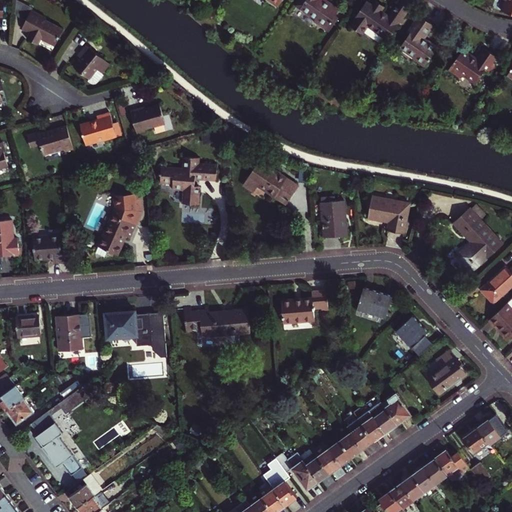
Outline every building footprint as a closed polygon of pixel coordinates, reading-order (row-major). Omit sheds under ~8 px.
[(20,0),(15,0),(14,11),(28,19),(34,9),(35,7),(20,0)] [(298,8),(313,19),(312,21),(323,29),(327,24),(328,25),(331,21),(330,20),(338,9),(328,2),(327,4),(321,0),(298,0),(294,5),(298,8)] [(365,0),(349,22),(362,32),(367,25),(387,38),(398,22),(403,16),(410,6),(401,0),(395,0),(387,12),(386,13),(380,9),(381,8),(384,4),(378,0),(371,0),(371,1),(369,0),(365,0)] [(511,0),(504,0),(501,10),(511,13),(511,0)] [(43,36),(56,45),(65,31),(48,20),(49,18),(34,9),(28,19),(23,27),(31,32),(27,37),(39,44),(42,39),(43,36)] [(412,59),(423,67),(438,46),(428,39),(427,41),(423,38),(424,36),(433,24),(419,15),(411,27),(413,28),(409,33),(400,46),(414,56),(412,59)] [(43,36),(42,39),(55,47),(56,45),(43,36)] [(85,47),(81,52),(84,55),(80,59),(73,69),(88,81),(86,84),(91,88),(97,86),(104,77),(102,75),(110,66),(85,47)] [(492,67),(497,60),(482,49),(474,61),(469,57),(470,56),(461,50),(447,70),(457,77),(460,74),(472,84),(477,78),(480,77),(483,72),(487,74),(492,67)] [(511,63),(503,76),(511,81),(511,63)] [(140,107),(139,105),(131,107),(138,131),(147,128),(146,126),(166,120),(160,101),(146,105),(140,107)] [(100,119),(83,124),(88,143),(106,138),(107,140),(119,136),(112,112),(99,116),(100,119)] [(69,125),(40,134),(40,132),(30,135),(33,147),(43,144),(46,155),(67,149),(67,152),(76,150),(69,125)] [(0,168),(11,166),(7,151),(8,151),(5,141),(0,142),(0,168)] [(184,169),(162,167),(161,180),(174,181),(173,184),(173,188),(184,189),(183,202),(197,203),(199,188),(193,187),(194,180),(217,182),(218,166),(203,164),(203,165),(198,165),(199,158),(185,157),(184,169)] [(299,181),(258,159),(244,184),(255,190),(259,183),(289,199),(299,181)] [(114,214),(100,246),(118,254),(126,236),(131,238),(143,211),(141,193),(114,195),(115,207),(112,214),(114,214)] [(322,202),(324,237),(347,235),(344,200),(333,201),(333,197),(324,198),(324,202),(322,202)] [(410,205),(372,198),(371,205),(368,219),(384,222),(385,220),(390,221),(390,223),(388,231),(404,234),(410,205)] [(478,203),(472,209),(483,220),(489,215),(478,203)] [(458,255),(472,271),(503,242),(483,220),(472,209),(471,208),(456,222),(466,233),(468,231),(475,239),(473,241),(458,255)] [(0,224),(0,256),(23,254),(21,239),(18,239),(16,222),(0,224)] [(468,231),(466,233),(473,241),(475,239),(468,231)] [(62,236),(36,238),(37,260),(55,258),(55,264),(73,263),(72,245),(63,245),(62,236)] [(479,290),(491,303),(511,284),(511,265),(507,270),(504,267),(479,290)] [(365,287),(360,308),(388,316),(393,299),(385,297),(387,293),(365,287)] [(282,300),(284,323),(315,320),(314,308),(329,306),(327,290),(312,291),(313,298),(282,300)] [(497,323),(510,337),(511,335),(511,306),(508,302),(489,319),(495,325),(497,323)] [(248,308),(209,311),(209,305),(205,306),(205,309),(192,310),(192,307),(185,307),(187,331),(203,329),(203,337),(250,333),(248,308)] [(136,314),(136,310),(106,312),(108,338),(137,335),(138,345),(167,343),(164,312),(136,314)] [(39,314),(17,316),(18,334),(40,333),(39,314)] [(80,314),(57,316),(61,351),(84,349),(80,314)] [(412,315),(396,330),(419,355),(433,342),(425,334),(428,331),(412,315)] [(497,323),(495,325),(508,339),(510,337),(497,323)] [(439,392),(467,372),(450,349),(434,361),(441,369),(429,378),(439,392)] [(378,394),(379,396),(389,385),(381,376),(371,385),(378,394)] [(0,384),(0,396),(15,385),(10,377),(0,384)] [(64,398),(76,389),(72,384),(60,392),(64,398)] [(15,385),(0,396),(0,399),(7,410),(24,397),(15,385)] [(48,414),(59,406),(64,413),(86,398),(79,388),(76,389),(64,398),(54,406),(30,423),(38,434),(36,436),(43,446),(42,447),(56,466),(61,462),(70,475),(80,467),(58,436),(62,433),(48,414)] [(398,423),(384,403),(379,396),(378,394),(365,403),(386,432),(398,423)] [(398,423),(411,413),(397,394),(384,403),(398,423)] [(7,410),(17,423),(34,411),(24,397),(7,410)] [(358,417),(375,440),(386,432),(365,403),(354,411),(358,417)] [(497,413),(478,426),(490,443),(509,430),(497,413)] [(358,417),(347,426),(351,431),(364,448),(375,440),(358,417)] [(158,424),(152,428),(165,434),(170,430),(158,424)] [(490,443),(478,426),(462,438),(474,453),(487,443),(492,450),(494,448),(490,443)] [(340,440),(353,456),(364,448),(351,431),(340,440)] [(341,464),(353,456),(340,440),(329,448),(341,464)] [(319,456),(331,472),(341,464),(329,448),(319,456)] [(447,449),(436,457),(448,473),(452,479),(470,467),(458,450),(452,455),(447,449)] [(319,481),(307,464),(298,451),(288,459),(284,453),(277,457),(288,471),(293,468),(308,489),(319,481)] [(319,481),(331,472),(319,456),(307,464),(319,481)] [(264,474),(269,482),(286,505),(297,496),(286,480),(291,476),(288,471),(277,457),(269,464),(272,468),(264,474)] [(448,473),(436,457),(424,465),(436,481),(448,473)] [(480,462),(471,468),(482,482),(490,476),(480,462)] [(424,465),(413,473),(425,490),(436,481),(424,465)] [(83,478),(95,494),(102,489),(90,473),(87,475),(83,478)] [(413,473),(402,482),(414,498),(425,490),(413,473)] [(66,490),(78,507),(95,494),(83,478),(66,490)] [(115,480),(106,487),(110,492),(119,486),(115,480)] [(276,511),(286,505),(269,482),(258,490),(262,496),(273,511),(276,511)] [(414,498),(402,482),(391,489),(404,507),(415,499),(414,498)] [(78,507),(81,511),(95,511),(101,508),(111,501),(102,489),(95,494),(78,507)] [(404,507),(391,489),(380,498),(382,501),(375,506),(380,511),(405,511),(407,511),(404,507)] [(20,511),(6,493),(0,497),(0,511),(20,511)] [(239,511),(257,511),(252,504),(244,493),(232,502),(239,511)] [(273,511),(262,496),(252,504),(257,511),(273,511)]
